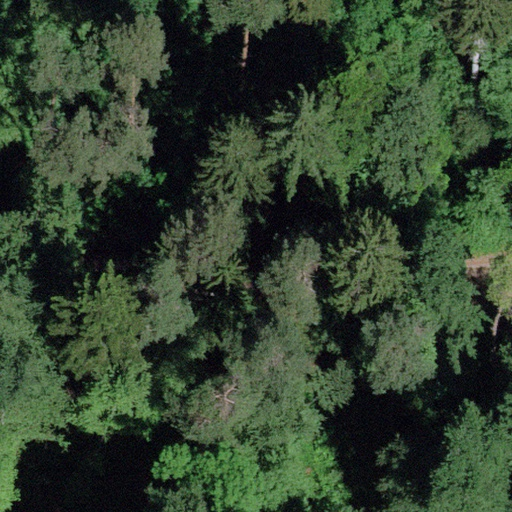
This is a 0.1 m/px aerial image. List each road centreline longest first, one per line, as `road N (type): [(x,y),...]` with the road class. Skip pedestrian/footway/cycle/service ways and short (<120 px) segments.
road 1 (track): [(0,300),(511,265)]
road 2 (track): [(348,279),(511,314)]
